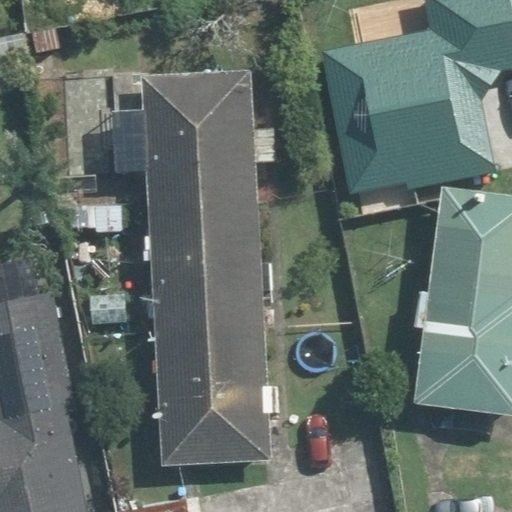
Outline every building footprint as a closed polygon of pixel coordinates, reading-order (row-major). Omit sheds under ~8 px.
[(511,0),(433,0),(439,33),(336,49),(359,196),(503,173),(487,73),(511,68),(511,0)] [(7,43),(0,44),(0,86),(15,83),(7,43)] [(171,459),(279,456),(269,159),(291,159),(290,126),(268,127),(266,64),(158,68),(159,102),(134,103),(136,165),(161,164),(171,459)] [(511,408),(511,191),(448,186),(440,287),(430,286),(427,324),(437,325),(430,402),(511,408)] [(98,511),(72,293),(0,301),(0,511),(98,511)] [(211,511),(209,495),(139,503),(139,511),(211,511)]
